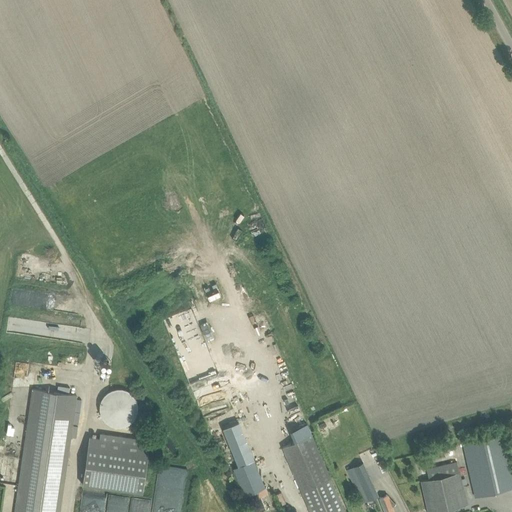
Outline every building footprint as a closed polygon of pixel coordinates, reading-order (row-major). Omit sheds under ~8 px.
[(210,298),(222,294),(218,285),(207,289),(210,298)] [(208,321),(202,324),(209,340),(215,337),(208,321)] [(82,340),(82,326),(54,325),(54,339),(82,340)] [(59,511),(77,395),(34,388),(15,511),(59,511)] [(128,391),(124,389),(119,388),(115,389),(111,390),(107,392),(104,395),(102,397),(101,401),(99,405),(99,409),(100,413),(102,418),(105,421),(108,424),(112,425),(116,426),(119,427),(123,426),(127,425),(131,422),(134,419),(136,415),(137,411),(138,407),(137,403),(136,399),(134,396),(131,393),(128,391)] [(240,421),(223,428),(238,465),(254,458),(240,421)] [(310,511),(345,511),(312,434),(282,447),(310,511)] [(357,452),(360,445),(336,434),(333,441),(357,452)] [(511,476),(502,435),(463,444),(476,497),(511,488),(511,476)] [(143,493),(150,446),(90,437),(83,484),(143,493)] [(232,467),(244,495),(251,493),(265,487),(254,458),(238,465),(232,467)] [(428,511),(439,511),(440,511),(467,505),(457,462),(426,469),(428,479),(421,480),(428,511)] [(157,497),(185,497),(186,466),(158,466),(157,497)] [(369,474),(354,481),(360,494),(358,495),(362,502),(378,495),(369,474)] [(254,499),(268,493),(265,487),(251,493),(254,499)] [(102,511),(106,498),(85,492),(80,511),(102,511)] [(394,511),(392,506),(395,503),(388,494),(378,497),(383,511),(394,511)] [(149,511),(151,500),(112,495),(111,504),(130,506),(129,511),(149,511)]
